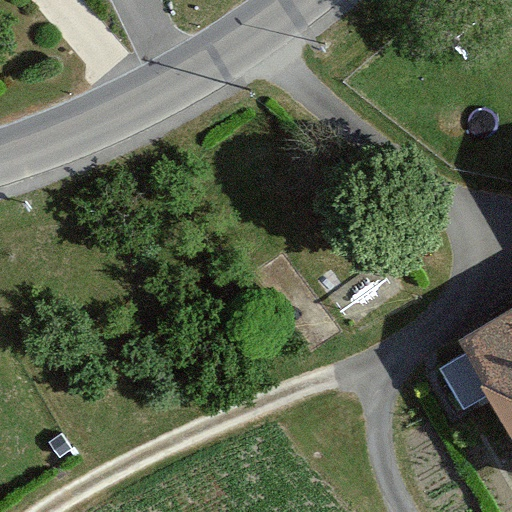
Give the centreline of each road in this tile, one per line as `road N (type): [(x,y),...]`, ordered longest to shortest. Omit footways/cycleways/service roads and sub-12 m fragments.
road 1 (residential): [(281,59),(306,89),(447,198),(480,248),(462,309),(399,354),(260,408),(54,511)]
road 2 (secondary): [(0,153),(220,68),(268,43),(317,0)]
road 3 (unknown): [(31,0),(102,120)]
